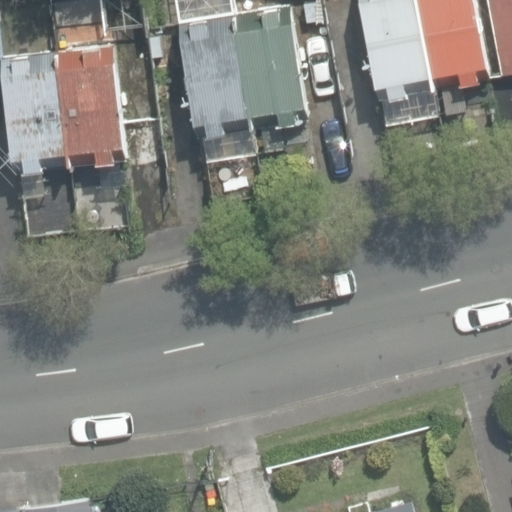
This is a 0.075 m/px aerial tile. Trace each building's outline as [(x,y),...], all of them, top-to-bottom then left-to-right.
[(102,0),(106,29),(148,24),(145,0),(102,0)] [(428,87),(435,85),(419,0),(362,0),(379,96),(408,91),(413,116),(433,113),(428,87)] [(419,0),(435,85),(443,84),(447,109),(466,106),(462,80),(488,75),(474,0),(419,0)] [(511,0),(487,0),(501,72),(511,69),(511,0)] [(235,10),(254,125),(263,124),(267,149),(285,146),(281,121),(309,116),(290,1),(235,10)] [(246,126),(254,125),(235,10),(181,19),(200,134),(226,130),(231,155),(250,152),(246,126)] [(24,168),(27,194),(48,192),(45,167),(100,161),(103,185),(125,182),(123,159),(131,158),(117,40),(4,54),(17,169),(24,168)] [(0,511),(96,511),(94,494),(0,507),(0,511)] [(416,511),(412,494),(342,511),(416,511)]
